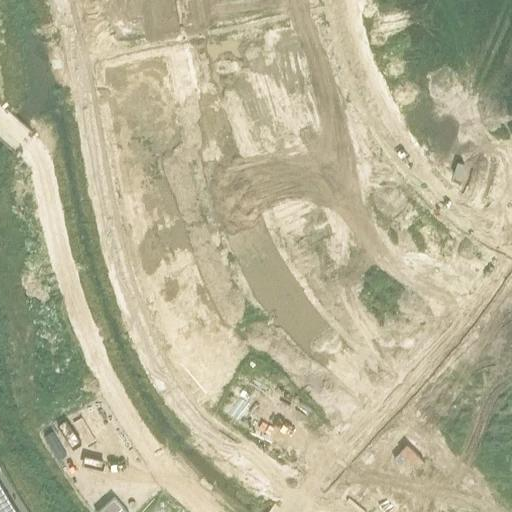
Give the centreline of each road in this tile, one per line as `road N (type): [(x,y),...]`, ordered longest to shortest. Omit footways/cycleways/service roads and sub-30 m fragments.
road 1 (residential): [(54,0),(76,55),(128,297),(164,377),(216,438),(308,490)]
road 2 (residential): [(213,511),(121,401),(86,335),(42,176),(23,140)]
road 3 (residential): [(308,490),(511,247)]
road 4 (residential): [(342,0),(356,60),(406,153),(466,224),(511,245)]
